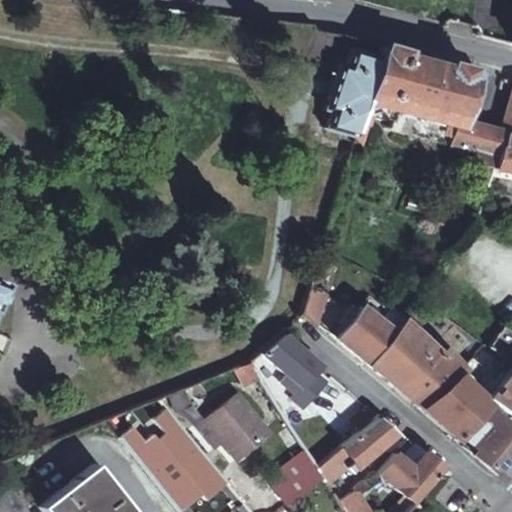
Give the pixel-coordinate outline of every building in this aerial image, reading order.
[(454,63),(380,42),(376,56),(363,99),(453,123),(448,140),(472,148),(468,160),(492,167),(502,133),(503,131),(501,130),(465,120),(456,117),(466,80),(475,82),(479,71),(454,63)] [(325,134),(349,142),(354,129),(355,122),(357,116),(363,99),(376,56),(348,47),(342,65),(335,62),(322,107),(330,109),(323,129),(327,130),(325,134)] [(465,120),(475,82),(466,80),(456,117),(465,120)] [(511,89),(501,130),(503,131),(502,133),(511,134),(511,89)] [(357,116),(355,122),(363,124),(364,121),(357,116)] [(360,130),(355,144),(363,146),(368,133),(370,126),(363,124),(355,122),(354,129),(360,130)] [(354,129),(349,142),(355,144),(360,130),(354,129)] [(511,134),(502,133),(492,167),(511,170),(511,134)] [(0,354),(2,355),(11,337),(0,331),(0,290),(3,284),(0,282),(0,354)] [(322,294),(306,288),(299,311),(313,322),(322,294)] [(382,324),(358,306),(334,337),(341,344),(363,360),(364,361),(401,315),(395,309),(382,324)] [(403,312),(401,315),(364,361),(411,402),(456,442),(461,436),(459,434),(470,421),(466,417),(480,400),(452,374),(460,366),(436,337),(436,312),(403,312)] [(510,362),(511,363),(511,330),(503,324),(486,344),(509,363),(510,362)] [(332,374),(283,328),(255,357),(304,404),(332,374)] [(468,356),(460,366),(452,374),(480,400),(483,397),(469,384),(476,363),(468,356)] [(243,362),(230,367),(242,386),(253,378),(249,371),(246,367),(243,362)] [(484,396),(511,418),(511,363),(510,362),(509,363),(496,380),(476,363),(469,384),(483,397),(484,396)] [(233,394),(201,420),(219,442),(232,458),(264,434),(233,394)] [(466,441),(462,446),(495,472),(511,451),(511,418),(484,396),(483,397),(480,400),(466,417),(470,421),(459,434),(461,436),(466,441)] [(339,446),(314,469),(320,478),(322,482),(343,464),(347,468),(391,433),(373,417),(371,420),(340,447),(339,446)] [(219,442),(201,420),(196,424),(214,447),(219,442)] [(408,440),(404,436),(374,471),(400,494),(392,503),(382,511),(366,511),(350,488),(333,499),(336,503),(341,511),(398,511),(408,500),(417,489),(420,485),(424,481),(438,465),(408,440)] [(142,452),(135,457),(177,511),(218,511),(215,508),(209,511),(208,511),(160,451),(148,460),(142,452)] [(129,511),(91,462),(36,504),(42,511),(129,511)] [(341,511),(336,503),(325,511),(341,511)]
